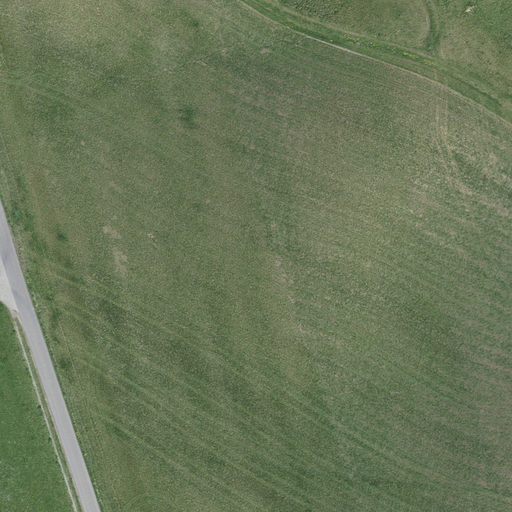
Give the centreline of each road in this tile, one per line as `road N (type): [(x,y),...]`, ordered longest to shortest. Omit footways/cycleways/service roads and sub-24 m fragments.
road 1 (unclassified): [(15,281),(91,511)]
road 2 (track): [(431,0),(435,37),(426,56),(410,59),(258,0)]
